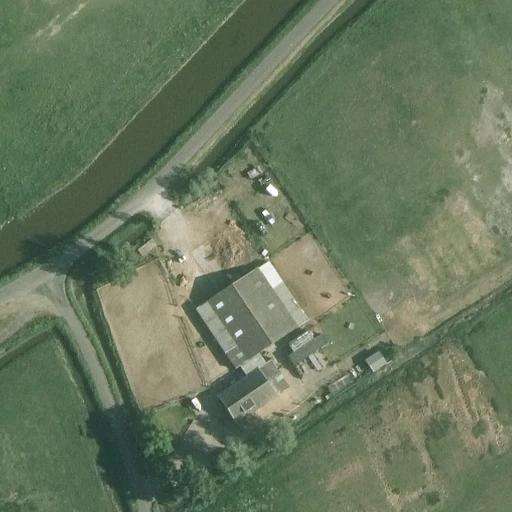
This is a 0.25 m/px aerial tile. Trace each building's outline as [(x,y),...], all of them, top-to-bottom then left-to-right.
[(225,251),(233,270),(264,256),(256,238),(225,251)] [(257,355),(284,337),(244,278),(207,302),(247,362),(257,355)] [(321,335),(315,339),(321,349),(327,345),(321,335)] [(321,349),(315,339),(286,358),(292,368),(321,349)] [(382,352),(372,358),(377,365),(387,359),(382,352)] [(247,362),(240,367),(247,377),(264,365),(257,355),(247,362)] [(235,424),(289,388),(270,361),(264,365),(247,377),(217,397),(235,424)]
